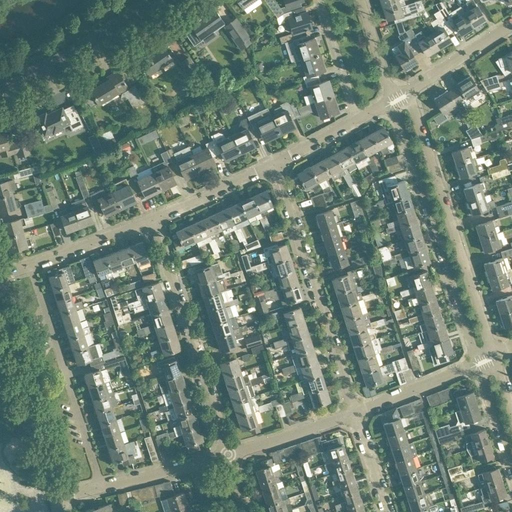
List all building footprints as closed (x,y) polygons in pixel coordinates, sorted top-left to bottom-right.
[(263,0),(276,18),(282,14),(283,13),(274,0),(263,0)] [(405,5),(403,0),(401,0),(383,6),(387,19),(393,17),(395,23),(396,23),(401,21),(419,15),(418,12),(424,9),(421,0),(405,5)] [(465,14),(473,27),(485,20),(475,4),(480,1),(479,0),(470,0),(460,6),(465,14)] [(445,7),(439,10),(446,22),(451,18),(461,34),(473,27),(465,14),(460,6),(449,14),(445,7)] [(302,7),(291,11),(283,13),(282,14),(283,20),(288,18),(293,33),(304,30),(304,31),(307,30),(307,29),(311,28),(306,12),(304,13),(302,7)] [(185,34),(194,46),(202,40),(200,38),(212,29),(214,31),(224,24),(222,22),(223,21),(219,16),(214,8),(200,18),(199,15),(197,17),(189,23),(193,28),(185,34)] [(436,31),(431,34),(439,48),(451,41),(441,25),(446,22),(439,10),(434,14),(437,19),(430,22),(436,31)] [(225,26),(242,50),(251,43),(248,39),(249,38),(235,19),(225,26)] [(401,21),(396,23),(399,35),(397,36),(401,43),(397,45),(402,52),(396,56),(404,69),(405,69),(406,71),(412,67),(411,65),(417,62),(404,41),(409,38),(405,32),(404,32),(401,21)] [(411,28),(405,32),(409,38),(412,43),(417,39),(427,55),(439,48),(431,34),(425,38),(421,31),(415,34),(411,28)] [(279,37),(281,43),(285,42),(293,40),(291,34),(279,37)] [(293,40),(285,42),(291,64),(302,60),(320,54),(319,52),(315,53),(313,46),(317,45),(315,38),(309,40),(307,35),(293,40)] [(138,58),(144,66),(150,74),(171,58),(163,46),(149,55),(146,52),(138,58)] [(511,52),(510,53),(510,54),(498,58),(501,67),(509,64),(511,72),(511,71),(511,52)] [(320,54),(302,60),(307,76),(303,77),(305,82),(319,78),(317,73),(325,70),(323,64),(322,64),(320,57),(321,57),(320,54)] [(179,63),(188,76),(197,70),(188,57),(179,63)] [(254,65),(257,73),(264,71),(261,62),(254,65)] [(89,88),(95,97),(99,104),(116,93),(121,94),(120,100),(124,101),(127,99),(133,109),(150,98),(143,86),(137,89),(135,85),(128,89),(127,87),(127,86),(117,71),(108,77),(109,79),(99,85),(98,83),(89,88)] [(480,80),(484,87),(499,83),(496,75),(480,80)] [(458,86),(453,90),(461,101),(464,107),(482,96),(482,95),(475,84),(469,76),(457,84),(458,86)] [(319,78),(305,82),(307,88),(310,87),(312,93),(303,96),(306,105),(315,102),(334,96),(332,93),(328,95),(326,88),(330,86),(328,80),(320,82),(319,78)] [(240,83),(233,86),(236,92),(243,89),(240,83)] [(499,83),(484,87),(487,92),(500,88),(499,83)] [(447,90),(434,98),(447,118),(452,115),(454,116),(466,109),(464,107),(461,101),(453,90),(448,93),(447,90)] [(224,92),(214,97),(217,105),(218,105),(220,110),(225,107),(222,100),(227,98),(224,92)] [(306,105),(308,112),(317,109),(320,118),(339,112),(337,106),(333,107),(330,99),(334,98),(334,96),(315,102),(306,105)] [(275,115),(272,116),(280,134),(282,133),(280,130),(287,126),(289,130),(295,127),(291,120),(296,118),(290,104),(287,101),(280,104),(281,106),(274,109),(273,111),(275,115)] [(295,102),(290,104),(296,118),(301,115),(295,102)] [(201,105),(196,108),(199,114),(204,112),(201,105)] [(45,113),(37,117),(39,123),(46,136),(69,125),(72,131),(74,130),(83,126),(75,109),(65,114),(63,110),(62,108),(53,111),(53,110),(45,113)] [(275,132),(277,136),(280,134),(272,116),(268,108),(247,117),(250,123),(257,136),(261,134),(264,142),(270,139),(269,135),(275,132)] [(511,114),(499,119),(501,124),(507,122),(511,120),(511,114)] [(184,115),(176,119),(179,127),(188,123),(184,115)] [(438,115),(433,118),(437,124),(442,121),(438,115)] [(240,132),(232,135),(240,153),(243,152),(241,148),(247,145),(249,149),(255,146),(252,139),(257,136),(250,123),(248,124),(245,118),(240,121),(238,128),(240,132)] [(509,128),(507,122),(501,124),(495,126),(497,132),(509,128)] [(476,125),(466,131),(471,139),(479,136),(483,135),(476,125)] [(391,141),(384,127),(371,134),(378,146),(379,148),(383,155),(389,151),(385,144),(391,141)] [(106,151),(117,145),(109,128),(97,134),(106,151)] [(479,136),(478,136),(480,142),(497,137),(495,131),(483,135),(479,136)] [(212,140),(210,141),(217,155),(221,153),(225,160),(231,158),(229,154),(236,151),(238,154),(240,153),(232,135),(225,139),(222,134),(218,132),(210,136),(212,140)] [(0,151),(2,158),(17,153),(18,157),(30,153),(26,139),(14,142),(14,143),(10,144),(9,140),(6,141),(4,133),(0,134),(0,151)] [(371,134),(359,141),(366,155),(379,148),(378,146),(371,134)] [(143,137),(137,139),(141,147),(146,144),(143,137)] [(206,147),(192,154),(200,172),(203,171),(201,167),(208,164),(210,167),(216,165),(212,157),(217,155),(210,141),(205,144),(206,147)] [(366,155),(359,141),(347,147),(354,162),(356,166),(362,162),(360,159),(366,155)] [(129,144),(120,148),(123,153),(131,149),(129,144)] [(172,148),(166,150),(177,173),(182,171),(185,179),(191,176),(189,172),(196,169),(198,173),(200,172),(192,154),(188,146),(174,153),(172,148)] [(452,152),(456,164),(472,159),(469,152),(472,151),(470,146),(452,152)] [(354,162),(347,147),(334,154),(345,173),(347,172),(348,172),(345,167),(354,162)] [(164,161),(150,168),(161,190),(163,189),(161,185),(168,182),(170,186),(176,183),(172,176),(177,173),(166,150),(160,153),(164,161)] [(334,154),(322,161),(330,175),(333,180),(342,175),(346,181),(351,178),(348,172),(347,172),(345,173),(334,154)] [(386,166),(398,162),(396,156),(383,160),(386,166)] [(367,161),(370,167),(375,164),(372,158),(367,161)] [(475,158),(472,159),(456,164),(460,177),(483,170),(481,165),(480,164),(477,165),(475,158)] [(499,161),(500,164),(487,168),(488,174),(492,173),(508,168),(507,164),(505,158),(499,160),(499,161)] [(322,161),(310,167),(317,179),(318,183),(322,188),(324,193),(330,191),(328,186),(323,178),(330,175),(322,161)] [(80,173),(85,171),(83,167),(86,166),(85,162),(77,165),(80,173)] [(398,162),(386,166),(388,173),(400,169),(398,162)] [(375,164),(370,167),(373,173),(378,170),(375,164)] [(37,165),(30,167),(13,172),(15,179),(38,172),(37,165)] [(133,165),(127,168),(131,178),(138,192),(142,190),(145,197),(151,195),(150,191),(156,188),(158,191),(161,190),(150,168),(152,172),(138,179),(137,176),(138,175),(133,165)] [(317,179),(310,167),(298,174),(305,188),(311,185),(313,190),(316,191),(322,188),(318,183),(317,179)] [(508,168),(492,173),(493,179),(510,174),(508,168)] [(371,178),(372,177),(370,174),(364,178),(368,184),(371,178)] [(81,175),(75,177),(83,198),(89,196),(81,175)] [(392,202),(391,200),(408,194),(406,188),(404,181),(398,183),(395,175),(378,181),(384,200),(385,204),(392,202)] [(116,190),(113,191),(121,209),(124,208),(122,204),(128,201),(130,205),(136,202),(133,194),(138,192),(131,178),(126,181),(125,178),(113,184),(116,190)] [(351,178),(346,181),(349,187),(351,185),(357,196),(360,195),(351,178)] [(0,197),(11,194),(16,193),(13,179),(0,182),(0,197)] [(483,183),(463,189),(468,201),(484,196),(482,189),(484,188),(483,183)] [(52,189),(46,192),(53,209),(59,207),(52,189)] [(90,195),(91,198),(97,211),(102,209),(106,216),(112,213),(110,209),(117,206),(118,210),(121,209),(113,191),(105,194),(103,189),(90,195)] [(266,191),(253,197),(262,217),(265,216),(268,214),(266,208),(273,205),(266,191)] [(11,194),(0,197),(0,211),(20,206),(18,199),(13,200),(11,194)] [(322,194),(311,197),(313,204),(324,200),(322,194)] [(392,202),(385,204),(386,207),(389,208),(391,214),(396,213),(412,208),(410,201),(411,201),(408,194),(391,200),(392,202)] [(495,207),(493,200),(486,202),(484,196),(468,201),(464,202),(469,215),(495,207)] [(253,197),(240,202),(247,217),(255,214),(257,219),(259,218),(262,224),(268,222),(265,216),(262,217),(253,197)] [(24,204),(26,210),(43,206),(41,200),(24,204)] [(324,200),(313,204),(315,210),(327,206),(324,200)] [(354,217),(363,214),(358,200),(350,202),(354,217)] [(72,207),(74,211),(80,227),(93,222),(85,202),(72,207)] [(240,202),(227,208),(234,223),(247,217),(240,202)] [(43,206),(26,210),(27,217),(44,212),(43,206)] [(511,207),(506,209),(497,212),(499,218),(511,213),(511,207)] [(227,208),(214,214),(221,229),(224,234),(233,230),(236,236),(242,233),(239,227),(236,228),(234,223),(227,208)] [(399,224),(392,226),(394,231),(401,229),(400,226),(417,221),(415,214),(414,215),(412,208),(396,213),(399,224)] [(59,211),(63,222),(67,232),(80,227),(74,211),(67,213),(65,209),(59,211)] [(316,215),(320,228),(331,224),(335,223),(330,210),(316,215)] [(214,214),(202,220),(205,228),(211,240),(214,239),(218,237),(215,232),(221,229),(214,214)] [(25,224),(23,217),(2,224),(3,224),(6,237),(23,232),(21,225),(25,224)] [(475,226),(479,238),(496,233),(494,226),(497,225),(495,219),(475,226)] [(202,220),(189,226),(199,246),(208,241),(211,247),(217,245),(214,239),(211,240),(205,228),(202,220)] [(341,221),(335,223),(331,224),(320,228),(324,241),(337,237),(339,236),(346,234),(341,221)] [(400,226),(401,229),(404,240),(421,234),(419,228),(417,221),(400,226)] [(50,224),(51,227),(54,236),(61,234),(56,222),(50,224)] [(268,222),(262,224),(264,229),(264,230),(266,230),(269,237),(269,236),(271,242),(283,238),(281,232),(271,235),(268,229),(270,228),(268,222)] [(184,247),(183,246),(196,240),(198,246),(199,246),(189,226),(176,231),(180,239),(173,241),(177,250),(184,247)] [(45,227),(36,229),(38,237),(47,234),(45,227)] [(496,233),(479,238),(484,251),(503,245),(501,239),(504,238),(502,231),(496,233)] [(31,245),(29,238),(25,239),(23,232),(6,237),(10,250),(10,251),(31,245)] [(242,233),(236,236),(239,242),(242,241),(247,251),(260,246),(257,240),(247,244),(242,233)] [(380,233),(374,235),(377,246),(383,244),(380,233)] [(401,253),(402,258),(403,257),(409,256),(408,253),(426,248),(423,241),(421,234),(404,240),(399,241),(401,248),(400,249),(401,253)] [(337,237),(324,241),(328,255),(344,250),(339,236),(337,237)] [(142,242),(130,246),(136,262),(137,267),(150,262),(148,258),(145,248),(144,246),(142,242)] [(263,269),(269,267),(268,264),(274,263),(290,257),(285,244),(278,247),(277,244),(263,249),(267,261),(261,263),(263,269)] [(217,245),(211,247),(214,254),(216,253),(218,257),(224,254),(222,250),(219,251),(217,245)] [(378,248),(382,261),(391,259),(387,245),(378,248)] [(130,246),(118,251),(123,266),(136,262),(130,246)] [(409,256),(403,257),(407,268),(411,267),(412,271),(421,268),(420,264),(429,261),(427,255),(428,254),(426,248),(408,253),(409,256)] [(344,250),(328,255),(333,268),(348,263),(344,250)] [(118,251),(105,255),(111,271),(114,278),(119,276),(117,269),(123,266),(118,251)] [(204,261),(201,254),(195,257),(189,259),(192,265),(204,261)] [(93,260),(99,275),(105,273),(107,278),(112,276),(111,271),(105,255),(93,260)] [(269,267),(273,278),(278,276),(294,271),(290,257),(274,263),(268,264),(269,267)] [(366,263),(364,257),(351,261),(353,267),(366,263)] [(503,258),(484,264),(488,276),(510,269),(507,270),(503,258)] [(381,267),(379,261),(371,264),(376,279),(382,278),(381,267)] [(197,277),(199,284),(216,279),(215,276),(221,274),(223,279),(230,277),(229,274),(228,271),(222,274),(218,262),(195,270),(195,271),(195,270),(197,277)] [(249,263),(244,265),(246,271),(255,268),(254,265),(250,267),(249,263)] [(84,266),(87,278),(94,276),(90,264),(84,266)] [(57,270),(58,274),(49,277),(53,289),(68,284),(68,285),(75,282),(69,266),(57,270)] [(333,279),(337,293),(355,287),(360,285),(355,269),(347,272),(347,274),(333,279)] [(510,269),(488,276),(492,289),(511,282),(511,274),(511,275),(511,272),(510,269)] [(241,270),(229,274),(230,277),(239,274),(240,277),(237,278),(234,279),(235,283),(245,280),(241,270)] [(298,284),(294,271),(278,276),(273,278),(276,288),(270,290),(271,296),(278,294),(277,291),(298,284)] [(427,271),(405,278),(407,286),(412,284),(413,287),(406,290),(408,295),(415,292),(414,290),(431,284),(429,277),(428,277),(426,271),(427,271)] [(154,273),(141,277),(143,283),(156,279),(154,273)] [(216,279),(199,284),(201,290),(204,297),(226,290),(223,279),(221,274),(215,276),(216,279)] [(140,280),(130,283),(132,288),(141,285),(140,280)] [(138,300),(134,301),(136,307),(137,307),(142,305),(141,302),(163,295),(158,282),(135,290),(138,300)] [(118,288),(119,292),(132,288),(130,283),(125,285),(125,286),(118,288)] [(68,284),(53,289),(57,302),(72,297),(68,285),(68,284)] [(303,298),(298,284),(277,291),(278,294),(271,296),(272,298),(276,300),(285,297),(287,303),(303,298)] [(414,290),(415,292),(416,296),(412,297),(415,305),(418,303),(435,298),(432,291),(433,291),(431,284),(414,290)] [(106,297),(113,294),(110,287),(104,290),(106,297)] [(355,287),(337,293),(341,306),(357,301),(362,299),(361,296),(360,292),(357,293),(355,287)] [(101,288),(96,289),(99,298),(104,296),(101,288)] [(226,290),(204,297),(206,304),(205,304),(208,311),(224,306),(224,303),(230,301),(232,306),(239,303),(237,298),(232,300),(231,297),(228,297),(226,290)] [(167,309),(163,295),(141,302),(142,305),(137,307),(136,307),(133,308),(135,312),(149,307),(151,314),(145,316),(167,309)] [(265,298),(264,295),(254,298),(255,303),(263,301),(262,299),(265,298)] [(511,295),(496,301),(500,313),(511,309),(511,295)] [(115,296),(110,298),(114,311),(119,309),(115,296)] [(72,297),(57,302),(61,314),(76,309),(83,307),(81,301),(74,303),(72,297)] [(422,314),(415,316),(417,321),(423,319),(423,317),(440,311),(437,304),(437,305),(435,298),(418,303),(422,314)] [(263,301),(255,303),(259,315),(269,312),(266,300),(263,301)] [(136,307),(134,301),(127,303),(129,309),(133,308),(136,307)] [(224,306),(208,311),(210,317),(212,324),(235,316),(233,317),(230,306),(232,306),(230,301),(224,303),(224,306)] [(357,301),(341,306),(346,319),(361,314),(357,301)] [(284,313),(288,326),(304,321),(299,308),(284,313)] [(406,316),(403,308),(393,311),(396,319),(406,316)] [(76,309),(61,314),(65,326),(80,321),(76,309)] [(119,309),(114,311),(118,324),(124,322),(120,309),(119,309)] [(167,309),(145,316),(147,322),(153,320),(156,327),(171,322),(167,309)] [(511,309),(500,313),(504,326),(511,323),(511,309)] [(442,318),(440,311),(423,317),(423,319),(425,323),(419,325),(421,332),(427,330),(443,325),(441,318),(442,318)] [(279,318),(277,312),(271,314),(272,320),(279,318)] [(361,314),(346,319),(350,332),(365,328),(371,326),(370,323),(369,320),(363,321),(361,314)] [(235,316),(212,324),(214,330),(216,337),(233,332),(232,329),(239,327),(235,316)] [(384,318),(376,320),(378,326),(384,324),(384,322),(392,319),(392,318),(385,321),(384,318)] [(106,321),(104,322),(106,327),(114,324),(112,319),(106,321)] [(370,323),(371,326),(372,329),(378,326),(376,320),(370,323)] [(88,326),(82,328),(80,321),(65,326),(68,339),(90,332),(88,326)] [(286,338),(279,340),(281,346),(288,344),(287,341),(308,334),(304,321),(288,326),(292,339),(287,341),(286,338)] [(171,322),(156,327),(160,341),(176,336),(171,322)] [(431,341),(423,343),(425,348),(432,346),(431,343),(448,338),(446,331),(445,331),(443,325),(427,330),(431,341)] [(125,327),(118,329),(120,338),(127,336),(125,327)] [(233,332),(216,337),(218,344),(219,344),(221,350),(220,350),(230,347),(237,345),(235,339),(243,336),(242,332),(240,332),(239,327),(232,329),(233,332)] [(365,328),(350,332),(354,346),(373,340),(373,339),(375,338),(374,333),(368,335),(365,328)] [(90,332),(68,339),(72,351),(88,346),(84,334),(90,332)] [(245,339),(247,347),(262,343),(260,334),(245,339)] [(308,334),(287,341),(288,344),(291,355),(312,348),(308,334)] [(122,339),(125,349),(132,346),(128,336),(122,339)] [(176,336),(160,341),(164,354),(180,349),(176,336)] [(432,346),(429,347),(435,365),(448,360),(448,359),(446,353),(453,351),(452,351),(450,345),(450,344),(448,338),(431,343),(432,346)] [(281,346),(279,340),(273,342),(275,348),(281,346)] [(373,340),(354,346),(358,359),(374,354),(379,352),(380,352),(378,349),(379,349),(377,345),(375,346),(373,340)] [(391,345),(385,347),(387,353),(393,351),(393,350),(392,348),(396,347),(401,345),(400,342),(391,345)] [(88,346),(72,351),(77,364),(101,356),(103,361),(123,354),(120,346),(112,349),(113,351),(101,355),(99,355),(95,344),(88,347),(88,346)] [(264,351),(262,344),(250,348),(252,355),(264,351)] [(385,347),(379,349),(378,349),(380,352),(379,352),(380,355),(387,353),(385,347)] [(294,365),(288,367),(290,373),(296,371),(295,368),(317,361),(312,348),(291,355),(294,365)] [(406,351),(410,361),(413,370),(419,368),(412,349),(406,351)] [(157,350),(150,352),(152,358),(159,356),(157,350)] [(374,354),(358,359),(363,372),(378,367),(374,354)] [(164,376),(157,378),(159,383),(166,381),(165,379),(181,373),(179,366),(178,367),(176,360),(177,360),(177,359),(175,360),(174,357),(174,356),(165,359),(156,362),(158,366),(161,365),(164,376)] [(126,363),(124,357),(104,363),(106,369),(126,363)] [(404,357),(398,359),(402,372),(408,369),(404,357)] [(220,363),(225,376),(240,371),(236,358),(220,363)] [(382,381),(381,376),(395,371),(396,374),(402,372),(398,359),(391,361),(392,363),(378,367),(363,372),(367,386),(382,381)] [(296,371),(297,374),(303,372),(305,379),(321,374),(317,361),(295,368),(296,371)] [(84,375),(88,387),(110,380),(108,375),(102,377),(99,370),(84,375)] [(240,371),(225,376),(229,390),(250,383),(249,380),(247,374),(242,376),(240,371)] [(159,383),(157,378),(150,380),(152,385),(159,383),(162,394),(185,387),(183,380),(181,373),(165,379),(166,381),(159,383)] [(302,392),(296,393),(298,399),(305,397),(304,394),(310,392),(310,393),(325,388),(321,374),(305,379),(299,381),(302,392)] [(262,376),(256,378),(258,385),(264,383),(264,381),(263,379),(262,376)] [(250,383),(229,390),(233,403),(255,396),(253,391),(251,387),(258,385),(256,378),(249,380),(250,383)] [(110,380),(88,387),(92,400),(113,393),(114,393),(110,380)] [(185,387),(162,394),(165,405),(166,405),(168,410),(169,409),(174,408),(174,405),(190,400),(188,393),(187,393),(185,387)] [(448,387),(442,390),(447,401),(453,399),(448,387)] [(325,388),(310,393),(314,406),(330,401),(325,388)] [(453,394),(454,398),(456,397),(461,410),(477,405),(472,392),(467,394),(465,388),(454,391),(453,394)] [(442,390),(437,392),(441,403),(447,401),(442,390)] [(437,392),(431,394),(436,405),(441,403),(437,392)] [(113,393),(92,400),(96,412),(110,408),(111,407),(117,405),(113,393)] [(431,394),(426,396),(430,408),(436,405),(431,394)] [(253,411),(258,409),(259,409),(258,406),(255,396),(233,403),(238,416),(253,411)] [(420,398),(415,400),(419,412),(421,411),(425,410),(420,398)] [(174,408),(169,409),(172,420),(178,418),(178,419),(194,414),(192,407),(192,406),(190,400),(174,405),(174,408)] [(415,400),(409,403),(414,414),(419,412),(415,400)] [(289,401),(282,403),(286,416),(292,413),(289,401)] [(270,402),(264,404),(266,410),(272,408),(270,402)] [(275,405),(279,418),(286,416),(282,403),(275,405)] [(409,403),(404,405),(409,416),(414,414),(409,403)] [(264,404),(258,406),(259,409),(258,409),(259,412),(266,410),(264,404)] [(154,411),(147,413),(147,416),(161,412),(168,410),(166,405),(165,405),(159,407),(160,409),(154,411)] [(404,405),(399,407),(403,418),(409,416),(404,405)] [(434,429),(437,438),(460,430),(459,424),(465,423),(481,417),(477,405),(461,410),(455,411),(458,420),(456,425),(449,427),(448,424),(434,429)] [(111,407),(110,408),(96,412),(100,424),(115,419),(111,407)] [(404,431),(400,418),(399,418),(396,409),(385,413),(388,422),(383,423),(388,436),(404,431)] [(425,410),(421,411),(425,424),(429,423),(425,410)] [(253,411),(238,416),(242,430),(250,427),(252,433),(260,431),(253,411)] [(180,425),(173,427),(175,431),(176,436),(183,434),(182,432),(199,426),(196,420),(194,414),(178,419),(180,425)] [(115,419),(100,424),(104,437),(119,432),(115,419)] [(429,423),(425,424),(429,437),(433,435),(429,423)] [(182,432),(183,434),(183,436),(187,445),(189,445),(191,451),(189,451),(189,452),(200,448),(199,448),(197,442),(203,440),(203,439),(202,440),(200,433),(201,433),(199,426),(182,432)] [(464,436),(466,440),(466,450),(489,442),(485,429),(475,432),(464,436)] [(460,430),(437,438),(439,444),(462,437),(460,430)] [(404,431),(388,436),(392,449),(408,444),(404,431)] [(119,432),(104,437),(108,449),(123,444),(119,432)] [(433,435),(429,437),(433,449),(437,448),(433,435)] [(144,438),(146,443),(151,461),(158,459),(155,449),(150,436),(144,438)] [(319,436),(312,439),(317,453),(324,451),(321,443),(319,436)] [(323,464),(324,464),(347,457),(343,445),(341,446),(339,437),(321,443),(324,451),(328,450),(331,459),(332,461),(323,464)] [(161,438),(155,440),(159,452),(165,450),(162,438),(161,438)] [(312,439),(306,441),(311,455),(317,453),(312,439)] [(131,442),(123,444),(108,449),(113,462),(119,460),(119,461),(122,460),(123,465),(135,461),(133,456),(137,455),(133,441),(131,442)] [(306,441),(300,443),(305,457),(311,455),(306,441)] [(413,442),(408,444),(392,449),(396,461),(412,456),(417,455),(413,442)] [(480,460),(493,456),(489,442),(466,450),(470,456),(471,455),(473,462),(480,459),(480,460)] [(300,443),(294,445),(299,458),(305,457),(300,443)] [(294,445),(289,447),(293,460),(299,458),(294,445)] [(289,447),(283,449),(287,461),(293,460),(289,447)] [(437,448),(433,449),(437,462),(441,460),(437,448)] [(283,449),(277,451),(281,463),(287,461),(283,449)] [(277,451),(271,453),(275,465),(281,463),(277,451)] [(412,456),(396,461),(400,474),(416,469),(412,456)] [(347,457),(324,464),(325,470),(328,469),(330,474),(335,472),(335,473),(351,468),(347,457)] [(271,466),(273,466),(271,459),(261,462),(263,468),(255,471),(259,482),(280,476),(282,475),(281,469),(273,472),(271,466)] [(441,460),(437,462),(441,474),(445,473),(441,460)] [(448,469),(450,476),(464,472),(461,465),(448,469)] [(331,481),(333,486),(354,479),(351,468),(335,473),(337,479),(331,481)] [(488,471),(478,474),(480,480),(483,479),(485,486),(502,481),(497,468),(488,471)] [(416,469),(400,474),(404,487),(420,481),(416,469)] [(464,472),(450,476),(452,482),(475,475),(473,469),(464,472)] [(445,473),(441,474),(445,487),(450,486),(445,473)] [(280,476),(259,482),(263,494),(278,489),(276,482),(281,481),(280,476)] [(354,479),(333,486),(335,492),(341,490),(343,496),(358,491),(354,479)] [(170,481),(154,485),(157,497),(164,495),(165,499),(167,499),(171,511),(189,506),(187,499),(185,500),(183,492),(175,495),(170,481)] [(420,481),(404,487),(408,499),(424,494),(424,493),(420,481)] [(502,481),(485,486),(480,488),(482,495),(481,495),(483,504),(493,501),(492,499),(506,494),(502,481)] [(154,485),(146,487),(150,499),(157,497),(154,485)] [(450,486),(445,487),(449,500),(454,498),(450,486)] [(146,487),(139,488),(142,500),(150,499),(146,487)] [(139,488),(131,491),(134,502),(142,500),(139,488)] [(278,489),(263,494),(267,505),(288,498),(281,499),(278,489)] [(134,503),(134,502),(131,491),(117,494),(120,507),(134,503)] [(308,491),(304,493),(306,499),(304,505),(306,504),(306,505),(312,503),(308,491)] [(336,511),(339,509),(362,502),(358,491),(343,496),(344,501),(334,505),(336,511)] [(424,494),(408,499),(412,511),(428,506),(432,505),(428,492),(424,493),(424,494)] [(288,498),(267,505),(268,511),(284,511),(292,509),(289,498),(288,498)] [(507,501),(495,504),(497,511),(509,507),(507,501)] [(364,511),(362,502),(339,509),(340,511),(364,511)] [(315,511),(312,503),(306,505),(308,509),(309,509),(310,511),(315,511)] [(469,511),(477,510),(475,503),(460,508),(461,511),(469,511)]
